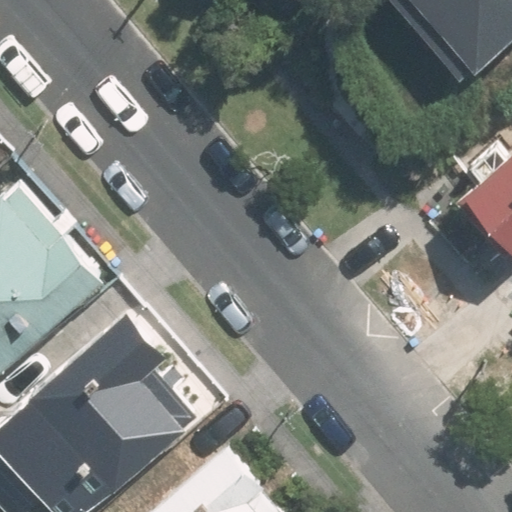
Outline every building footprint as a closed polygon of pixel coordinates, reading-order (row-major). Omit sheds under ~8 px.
[(511,26),(511,0),(391,0),(459,74),(511,26)] [(511,242),(511,138),(436,202),(487,263),(511,242)] [(0,363),(95,282),(105,274),(7,158),(0,164),(0,363)] [(19,511),(31,503),(38,511),(76,511),(201,406),(114,304),(0,401),(0,511),(19,511)] [(290,511),(224,434),(132,511),(290,511)]
